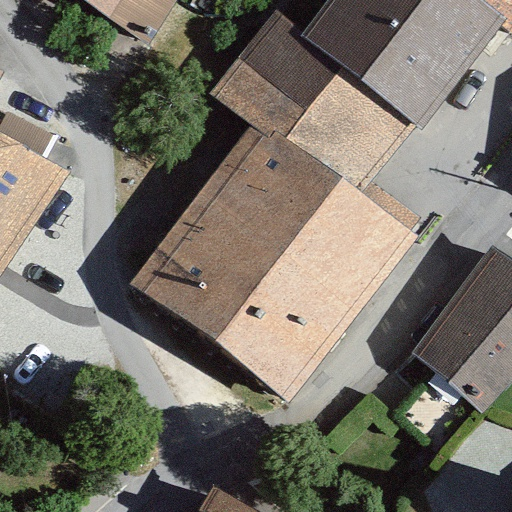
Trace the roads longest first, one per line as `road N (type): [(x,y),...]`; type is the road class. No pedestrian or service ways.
road 1 (residential): [(198,464),(108,293),(91,137),(0,6)]
road 2 (residential): [(489,213),(375,344),(295,417),(198,464)]
